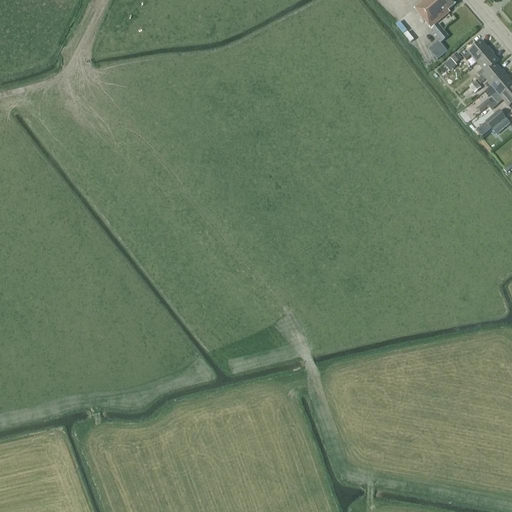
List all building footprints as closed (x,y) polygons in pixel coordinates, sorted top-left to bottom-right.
[(455,5),(451,0),(424,0),(414,9),(430,28),(450,12),(448,11),(455,5)] [(437,36),(442,42),(448,37),(443,31),(437,36)] [(471,57),(477,63),(490,52),(481,42),(463,57),(466,61),(471,57)] [(431,53),(438,60),(447,53),(440,45),(431,53)] [(490,52),(477,63),(483,70),(477,75),(480,78),(496,65),(499,63),(490,52)] [(461,59),(457,54),(451,60),(455,64),(461,59)] [(486,80),(491,87),(505,76),(496,65),(480,78),(477,81),(480,85),(486,80)] [(492,98),(495,102),(511,87),(511,84),(505,76),(491,87),(497,94),(492,98)] [(479,87),(476,83),(470,88),(473,92),(479,87)] [(511,87),(495,102),(498,105),(503,101),(509,108),(511,105),(511,87)] [(485,109),(491,104),(488,101),(482,106),(485,109)] [(491,111),(498,105),(495,102),(488,107),(491,111)] [(486,123),(492,130),(505,118),(499,111),(486,123)] [(497,136),(511,124),(506,119),(492,131),(497,136)]
